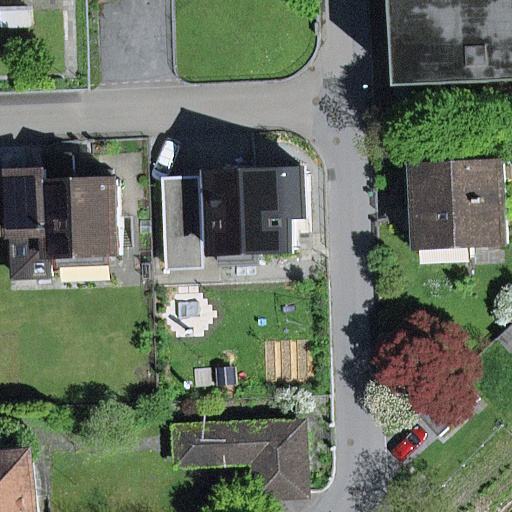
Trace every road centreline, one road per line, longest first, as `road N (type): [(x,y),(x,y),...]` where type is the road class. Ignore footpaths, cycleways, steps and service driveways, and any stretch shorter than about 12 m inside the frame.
road 1 (residential): [(349,511),(358,503),(346,98)]
road 2 (residential): [(0,115),(346,98)]
